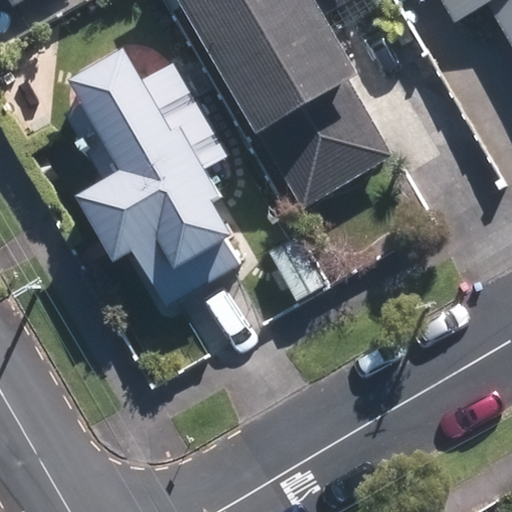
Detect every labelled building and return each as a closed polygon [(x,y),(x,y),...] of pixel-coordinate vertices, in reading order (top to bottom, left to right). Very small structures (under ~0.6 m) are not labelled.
[(0,0),(0,1),(11,21),(46,0),(0,0)] [(336,0),(163,0),(256,161),(358,101),(309,16),(336,0)] [(511,0),(447,0),(462,25),(491,8),(511,43),(511,0)] [(142,96),(126,67),(70,97),(81,115),(63,125),(104,199),(78,213),(115,280),(134,269),(164,323),(238,281),(227,259),(232,256),(211,218),(221,213),(203,183),(227,170),(177,77),(142,96)] [(294,236),(265,252),(298,311),(326,295),(294,236)]
